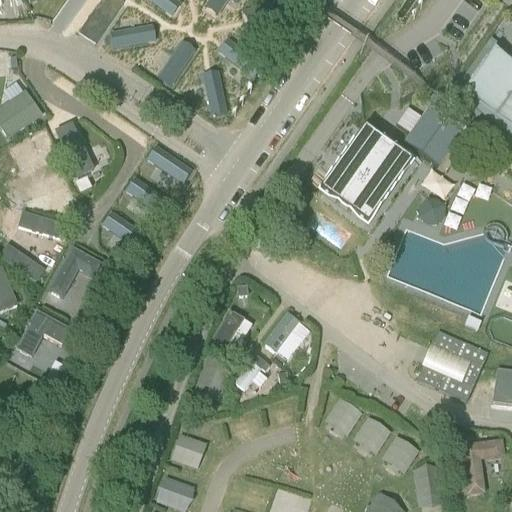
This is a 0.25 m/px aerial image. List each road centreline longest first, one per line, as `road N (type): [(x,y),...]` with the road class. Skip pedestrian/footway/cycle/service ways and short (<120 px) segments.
road 1 (unclassified): [(66,511),(134,342),(228,187)]
road 2 (residential): [(237,258),(368,65),(425,30),(445,0)]
road 3 (residential): [(237,258),(164,416),(134,511)]
road 4 (residential): [(324,331),(438,415),(511,430)]
road 5 (unclassified): [(242,167),(362,0)]
road 6 (residential): [(93,76),(97,92),(228,187)]
road 7 (residential): [(242,167),(115,79),(93,76)]
road 8 (residential): [(207,511),(225,468),(241,454),(295,436)]
